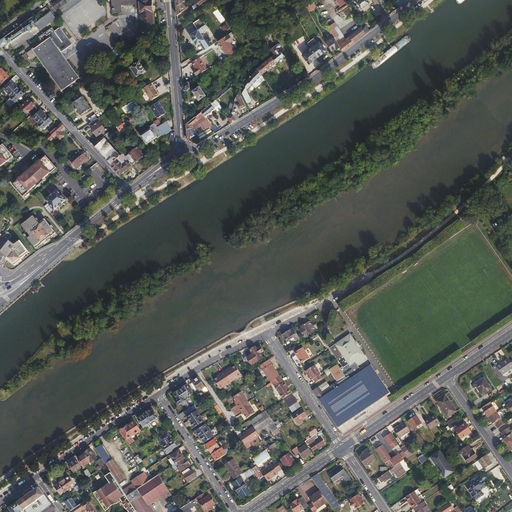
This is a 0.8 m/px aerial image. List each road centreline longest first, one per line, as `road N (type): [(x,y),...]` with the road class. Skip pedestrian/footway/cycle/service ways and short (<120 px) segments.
road 1 (secondary): [(417,0),(313,80),(197,150)]
road 2 (residential): [(128,192),(0,51)]
road 3 (residential): [(37,475),(159,393)]
road 4 (residential): [(235,511),(159,393)]
road 5 (residential): [(266,332),(344,448)]
road 6 (primary): [(445,376),(344,448)]
road 7 (residential): [(159,393),(266,332)]
